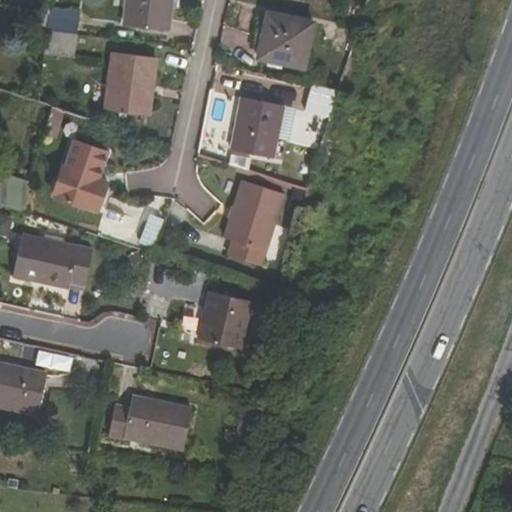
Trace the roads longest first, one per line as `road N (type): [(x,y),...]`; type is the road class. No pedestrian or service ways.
road 1 (primary): [(511,59),(422,284),(317,511)]
road 2 (primary): [(358,511),(511,164)]
road 3 (residential): [(215,0),(175,188)]
road 4 (unclassified): [(452,511),(511,357)]
road 5 (residential): [(0,318),(138,346)]
